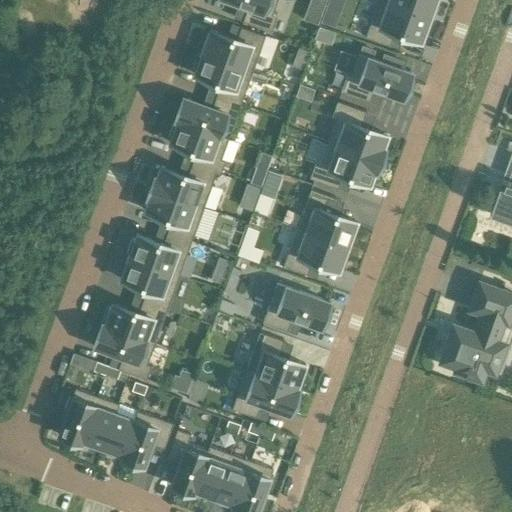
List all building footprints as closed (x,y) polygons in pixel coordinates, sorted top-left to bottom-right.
[(242,20),(270,30),(280,0),(228,0),(247,7),(242,20)] [(325,0),(309,0),(308,5),(322,10),(325,0)] [(428,20),(429,16),(383,0),(377,0),(364,37),(389,46),(394,32),(420,41),(422,35),(425,36),(431,21),(428,20)] [(383,0),(429,16),(434,0),(383,0)] [(253,70),(266,35),(240,26),(236,38),(210,29),(202,51),(253,70)] [(216,95),(241,104),(253,70),(202,51),(201,54),(198,53),(193,68),(196,69),(194,74),(220,83),(216,95)] [(412,73),(359,54),(350,78),(346,76),(340,92),(370,102),(374,88),(403,99),(405,93),(408,94),(413,79),(410,78),(412,73)] [(183,97),(175,119),(229,138),(241,104),(216,95),(211,107),(183,97)] [(328,141),(381,160),(385,149),(383,148),(388,135),(361,125),(366,112),(337,101),(331,116),(336,117),(328,141)] [(191,163),(216,172),(216,173),(220,174),(225,160),(221,159),(229,138),(175,119),(175,120),(177,120),(176,122),(174,121),(168,136),(171,137),(169,142),(196,151),(191,163)] [(381,160),(328,141),(319,164),(315,162),(309,178),(339,189),(343,175),(370,184),(374,171),(377,172),(381,160)] [(204,206),(216,173),(216,172),(191,163),(187,175),(161,166),(157,177),(154,176),(150,187),(204,206)] [(273,197),(281,175),(268,170),(260,192),(273,197)] [(511,184),(505,182),(503,189),(504,189),(495,212),(511,218),(511,219),(511,184)] [(259,188),(247,184),(245,190),(257,194),(259,188)] [(166,231),(191,240),(204,206),(150,187),(146,198),(149,198),(144,210),(170,220),(166,231)] [(311,189),(297,227),(348,245),(357,221),(330,212),(335,198),(311,189)] [(347,249),(348,245),(297,227),(283,266),(308,275),(313,261),(339,271),(341,264),(344,265),(349,250),(347,249)] [(191,240),(166,231),(162,243),(133,233),(125,255),(179,274),(191,240)] [(261,250),(241,243),(237,254),(257,261),(261,250)] [(145,288),(141,299),(167,309),(179,274),(125,255),(117,278),(145,288)] [(230,261),(218,256),(214,268),(226,272),(230,261)] [(330,302),(277,283),(262,322),(288,331),(292,318),(321,328),(323,322),(326,324),(331,309),(328,307),(330,302)] [(465,374),(470,376),(470,374),(480,378),(484,366),(489,368),(500,372),(511,337),(511,293),(500,288),(499,290),(503,292),(500,301),(495,315),(482,310),(475,332),(459,326),(454,338),(449,336),(441,359),(457,365),(455,369),(465,372),(465,374)] [(102,323),(102,324),(154,343),(167,309),(141,299),(137,311),(112,302),(110,307),(107,306),(102,321),(105,322),(104,323),(102,323)] [(218,309),(232,314),(235,305),(222,299),(218,309)] [(118,368),(119,369),(147,380),(153,365),(147,364),(154,343),(102,324),(93,346),(122,356),(118,368)] [(306,364),(279,354),(284,341),(259,332),(245,370),(297,388),(298,385),(301,386),(306,371),(303,370),(306,364)] [(104,374),(108,365),(96,361),(93,370),(104,374)] [(119,369),(118,368),(108,365),(104,374),(116,379),(119,369)] [(203,396),(207,376),(177,370),(173,390),(203,396)] [(299,389),(297,388),(245,370),(231,409),(257,418),(262,404),(290,414),(299,389)] [(144,395),(147,385),(135,381),(131,390),(144,395)] [(82,439),(97,396),(75,388),(72,397),(69,396),(65,407),(67,409),(58,434),(82,443),(83,440),(82,439)] [(115,412),(119,403),(97,396),(82,439),(83,440),(102,447),(115,412)] [(122,454),(121,454),(120,457),(145,465),(153,443),(165,447),(173,423),(137,410),(134,419),(135,419),(122,454)] [(102,447),(121,454),(122,454),(135,419),(134,419),(115,412),(102,447)] [(225,430),(238,434),(241,424),(228,420),(225,430)] [(247,431),(260,436),(263,426),(251,422),(247,431)] [(263,426),(260,436),(272,440),(275,431),(263,426)] [(208,450),(207,450),(187,442),(190,434),(177,429),(167,457),(179,462),(171,484),(194,493),(195,490),(194,489),(208,450)] [(214,497),(230,453),(209,446),(207,450),(208,450),(194,489),(195,490),(214,497)] [(235,504),(250,461),(230,453),(214,497),(234,504),(235,504)] [(270,478),(274,469),(250,461),(235,504),(234,504),(233,507),(247,511),(258,511),(266,489),(269,491),(273,479),(270,478)]
